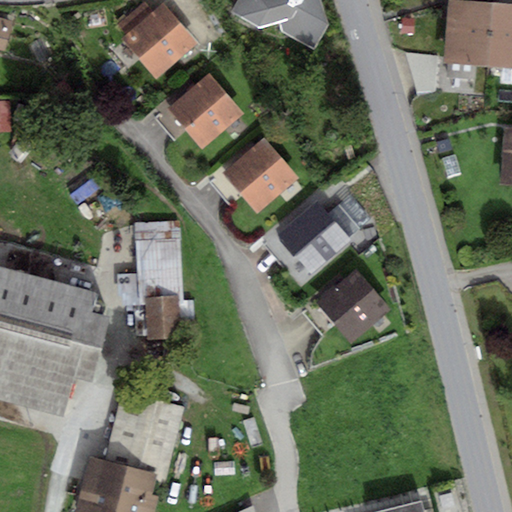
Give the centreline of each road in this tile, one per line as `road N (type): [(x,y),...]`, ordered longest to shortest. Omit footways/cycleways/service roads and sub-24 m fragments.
road 1 (tertiary): [(494,511),(352,0)]
road 2 (residential): [(291,511),(275,395),(235,268),(133,127)]
